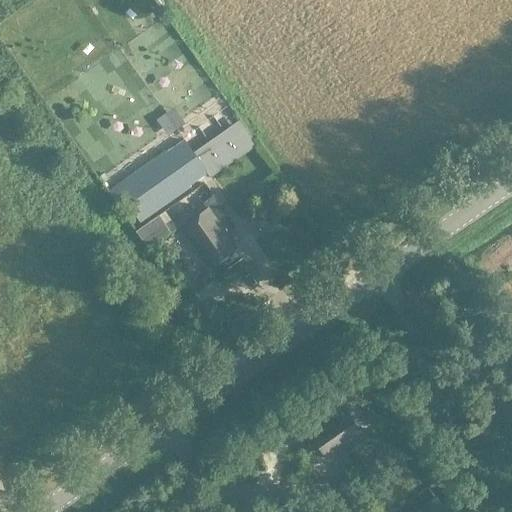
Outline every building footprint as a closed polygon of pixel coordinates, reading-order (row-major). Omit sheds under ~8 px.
[(293,13),(244,47),(323,158),(372,124),(293,13)] [(121,194),(135,214),(185,179),(189,185),(200,178),(177,145),(166,153),(170,159),(121,194)] [(228,216),(213,195),(203,203),(207,209),(181,228),(208,266),(235,247),(218,223),(228,216)] [(149,222),(136,232),(147,247),(160,238),(149,222)] [(335,416),(310,434),(328,459),(361,435),(345,411),(359,401),(350,388),(327,404),(335,416)] [(445,511),(439,503),(426,511),(445,511)]
